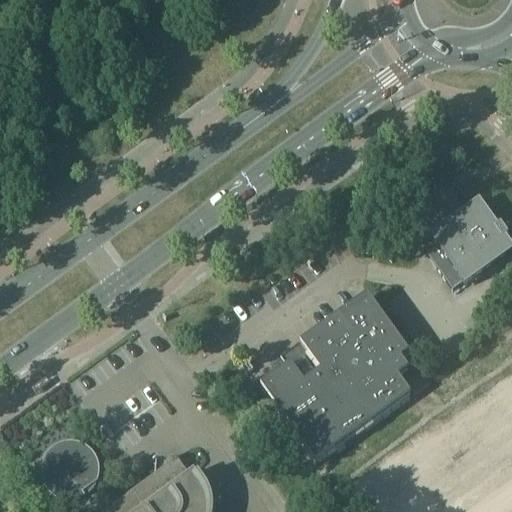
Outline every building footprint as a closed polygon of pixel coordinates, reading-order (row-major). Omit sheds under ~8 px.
[(479,204),(428,240),(446,264),(436,271),(452,293),(462,286),(464,289),(511,254),(511,250),(505,241),(507,239),(500,228),(497,230),(479,204)] [(300,348),(320,376),(326,385),(314,394),(307,385),(303,388),(290,369),(260,391),(315,467),(326,459),(370,427),(409,399),(397,381),(407,374),(400,363),(408,358),(366,300),(300,348)] [(246,362),(239,367),(240,368),(243,373),(250,368),(246,363),(246,362)] [(412,379),(404,384),(414,398),(417,395),(431,385),(421,372),(412,379)] [(55,498),(56,499),(60,501),(63,502),(68,503),(71,503),(73,502),(77,502),(81,500),(85,499),(82,495),(97,485),(98,482),(98,480),(99,478),(99,475),(99,472),(99,470),(98,467),(98,465),(96,461),(94,458),(92,455),(90,453),(87,451),(85,449),(82,447),(80,447),(78,446),(74,445),(71,445),(68,445),(64,446),(60,447),(58,448),(55,449),(52,451),(50,454),(48,456),(47,457),(45,459),(44,462),(43,465),(42,468),(42,470),(41,472),(41,475),(43,483),(44,485),(44,486),(46,489),(48,492),(50,495),(53,497),(55,498)] [(176,461),(174,459),(172,459),(171,459),(169,460),(168,461),(168,462),(168,463),(167,463),(167,465),(168,466),(169,467),(107,511),(210,511),(211,511),(211,510),(210,507),(210,503),(209,500),(208,498),(207,495),(202,487),(193,474),(189,478),(176,461)]
